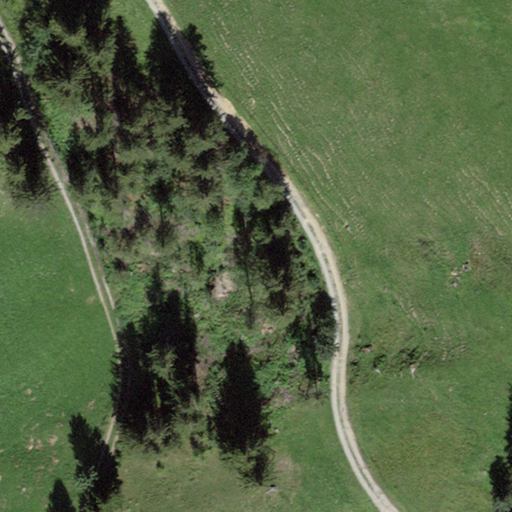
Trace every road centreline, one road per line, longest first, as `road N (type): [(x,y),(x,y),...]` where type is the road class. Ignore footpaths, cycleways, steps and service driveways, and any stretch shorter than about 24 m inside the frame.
road 1 (track): [(152,0),(211,95),(324,245),(340,314),(339,409),(350,448),(393,511)]
road 2 (track): [(84,511),(120,403),(122,350),(77,206),(0,37)]
